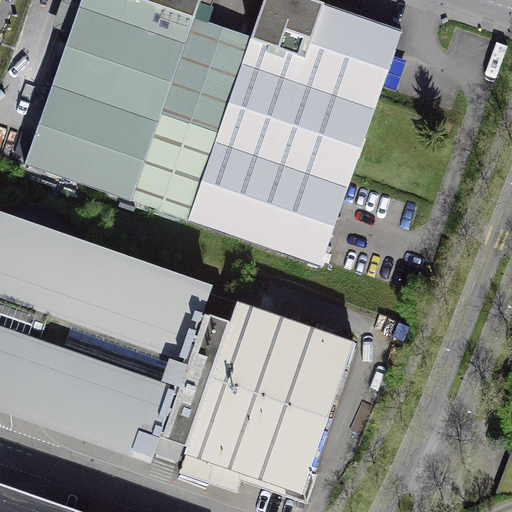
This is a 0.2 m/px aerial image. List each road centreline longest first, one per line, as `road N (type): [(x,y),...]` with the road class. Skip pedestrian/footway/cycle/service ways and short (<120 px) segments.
road 1 (secondary): [(511,246),(402,511)]
road 2 (residential): [(0,443),(196,511)]
